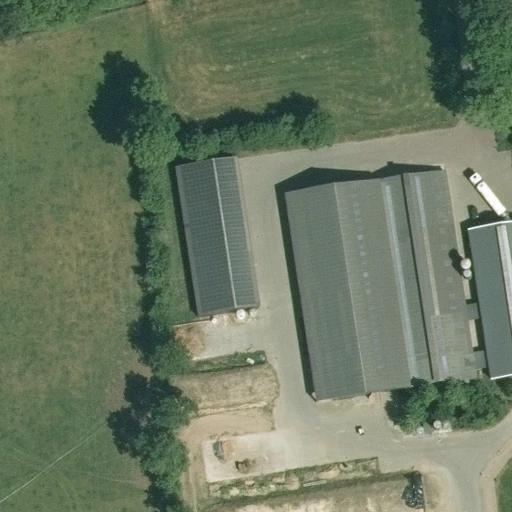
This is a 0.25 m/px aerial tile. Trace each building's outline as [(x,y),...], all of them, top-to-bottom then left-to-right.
[(198,316),(258,306),(235,157),(175,166),(198,316)] [(305,190),(336,396),(475,375),(444,168),(305,190)] [(511,221),(468,228),(491,376),(511,372),(511,221)] [(230,395),(274,394),(273,367),(229,369),(230,395)] [(267,511),(267,503),(210,507),(210,511),(267,511)]
